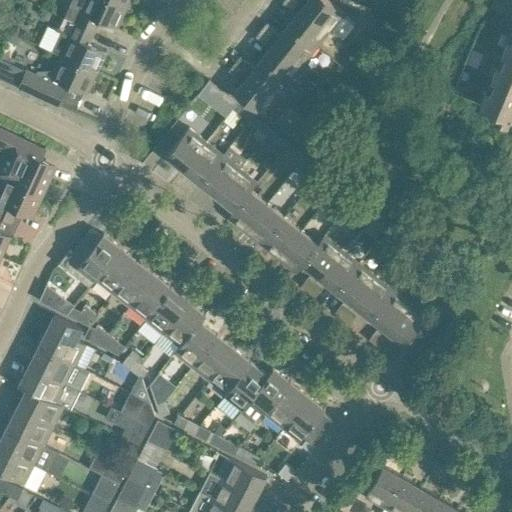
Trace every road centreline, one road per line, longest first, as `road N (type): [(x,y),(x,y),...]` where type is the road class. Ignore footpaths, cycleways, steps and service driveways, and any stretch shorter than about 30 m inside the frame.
road 1 (residential): [(108,150),(381,383)]
road 2 (residential): [(0,336),(34,261),(108,150)]
road 3 (residential): [(287,511),(381,383)]
road 4 (residential): [(108,150),(150,40),(172,21)]
road 5 (residential): [(381,383),(500,463)]
road 6 (residential): [(108,150),(0,94)]
